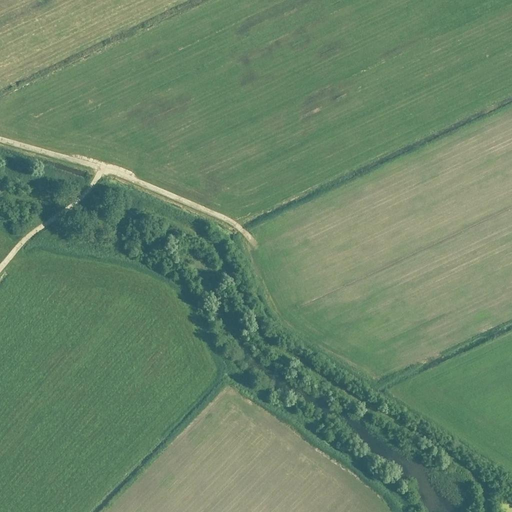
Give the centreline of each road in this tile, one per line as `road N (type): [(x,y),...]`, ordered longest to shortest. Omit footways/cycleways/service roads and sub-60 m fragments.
road 1 (track): [(0,140),(125,177),(238,227),(254,243)]
road 2 (track): [(0,268),(23,240),(75,204),(101,169)]
